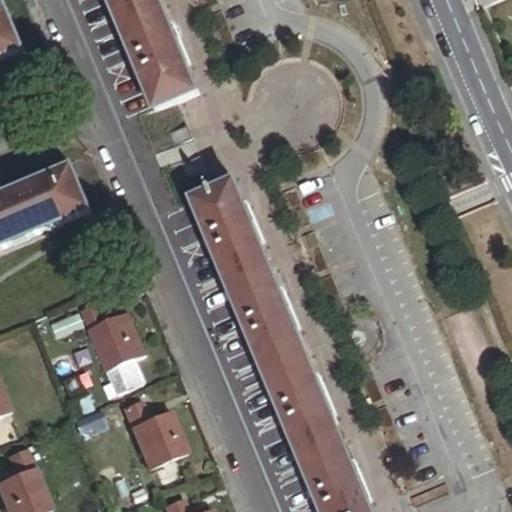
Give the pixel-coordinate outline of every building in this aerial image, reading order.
[(150,114),(192,96),(185,78),(168,37),(151,0),(101,0),(131,70),(150,114)] [(0,60),(17,53),(0,13),(0,60)] [(0,202),(0,250),(84,215),(66,174),(0,202)] [(314,511),(364,511),(346,466),(328,425),(310,382),(293,340),(275,295),(257,254),(238,206),(230,188),(187,206),(206,252),(240,333),(274,415),(310,501),(314,511)] [(104,377),(140,362),(129,336),(122,321),(103,329),(96,311),(79,319),(104,377)] [(143,473),(179,458),(166,427),(163,419),(143,427),(135,408),(118,415),(143,473)] [(0,511),(44,511),(20,454),(3,462),(11,480),(0,484),(0,511)]
